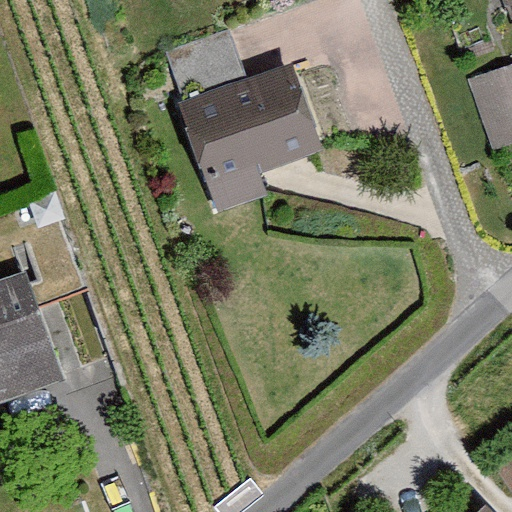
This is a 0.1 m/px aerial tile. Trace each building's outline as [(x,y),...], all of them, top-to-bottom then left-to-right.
[(300,56),(186,98),(225,205),(273,188),(264,163),(331,139),(300,56)] [(511,61),(476,74),(501,144),(511,139),(511,61)] [(38,267),(0,280),(0,397),(76,370),(38,267)] [(511,452),(492,468),(511,493),(511,452)] [(507,511),(494,498),(479,511),(507,511)]
